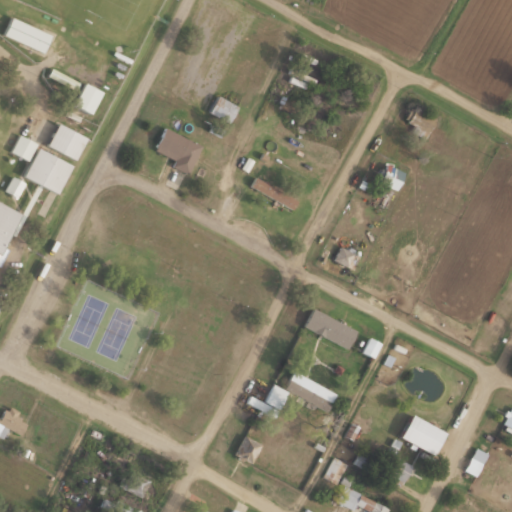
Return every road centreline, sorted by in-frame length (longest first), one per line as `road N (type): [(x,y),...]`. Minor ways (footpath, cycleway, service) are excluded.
road 1 (residential): [(168,511),(403,68)]
road 2 (residential): [(511,377),(104,167)]
road 3 (residential): [(0,358),(187,0)]
road 4 (residential): [(0,356),(275,511)]
road 5 (residential): [(276,0),(511,131)]
road 6 (residential): [(426,511),(511,351)]
